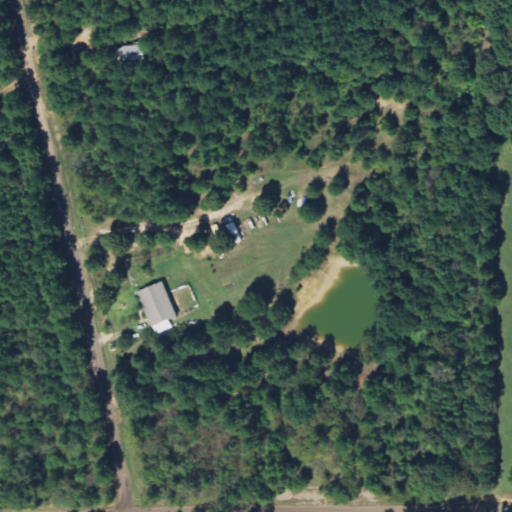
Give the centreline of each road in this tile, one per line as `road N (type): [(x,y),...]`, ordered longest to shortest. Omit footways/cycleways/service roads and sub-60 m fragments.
road 1 (residential): [(132,511),(13,0)]
road 2 (residential): [(511,504),(132,511)]
